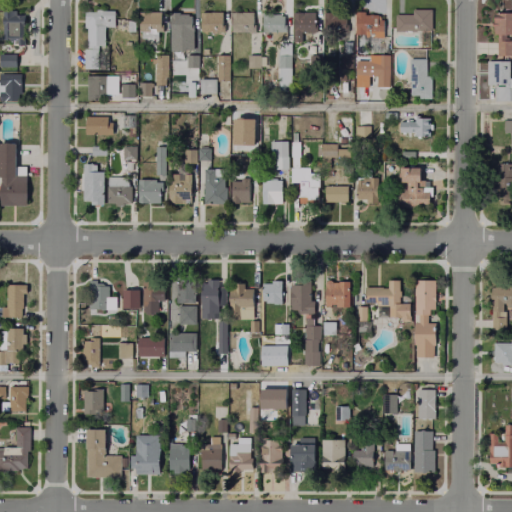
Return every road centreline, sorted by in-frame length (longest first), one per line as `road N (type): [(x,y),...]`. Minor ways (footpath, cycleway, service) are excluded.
road 1 (residential): [(55,511),(57,0)]
road 2 (residential): [(460,511),(461,0)]
road 3 (residential): [(0,244),(511,243)]
